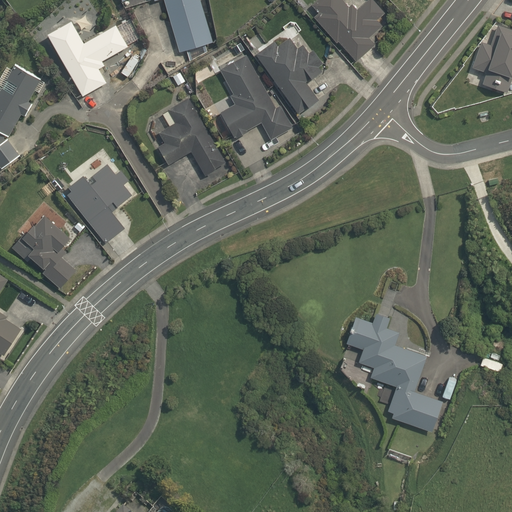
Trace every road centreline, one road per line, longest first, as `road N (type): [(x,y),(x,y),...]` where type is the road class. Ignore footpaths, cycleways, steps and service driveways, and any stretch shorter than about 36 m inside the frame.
road 1 (tertiary): [(379,112),(288,186),(140,265),(38,365),(0,430)]
road 2 (residential): [(379,112),(433,153),(511,140)]
road 3 (tertiary): [(467,0),(379,112)]
